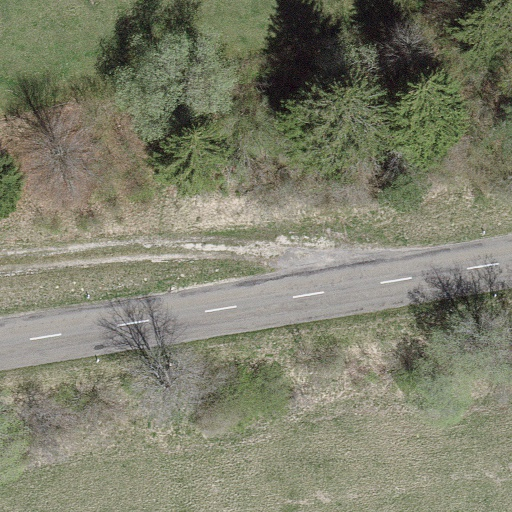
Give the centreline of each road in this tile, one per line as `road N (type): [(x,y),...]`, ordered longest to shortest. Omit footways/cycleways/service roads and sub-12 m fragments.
road 1 (tertiary): [(0,344),(511,261)]
road 2 (track): [(333,291),(246,248),(108,247),(0,258)]
